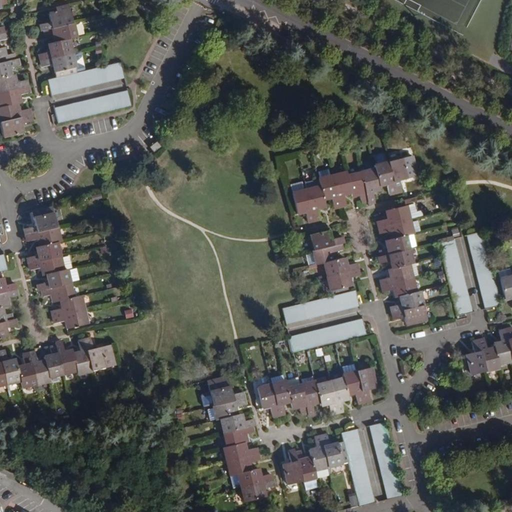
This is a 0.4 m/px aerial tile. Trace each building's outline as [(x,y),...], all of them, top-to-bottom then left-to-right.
[(43,31),(73,24),(69,11),(49,16),(50,23),(39,25),(41,32),(43,31)] [(73,24),(43,31),(45,38),(52,36),(54,44),(69,40),(76,39),(73,24)] [(69,40),(54,44),(47,46),(49,53),(39,56),(41,62),(72,55),(69,40)] [(0,49),(0,64),(19,60),(17,54),(9,56),(7,48),(0,49)] [(76,69),(72,55),(41,62),(42,68),(52,66),(55,80),(76,75),(75,70),(76,69)] [(0,79),(16,76),(14,67),(24,65),(23,59),(19,60),(0,64),(0,79)] [(125,78),(121,64),(76,75),(55,80),(48,82),(51,96),(125,78)] [(0,86),(2,94),(34,86),(33,80),(21,83),(20,75),(16,76),(0,79),(0,86)] [(5,108),(23,104),(27,103),(25,94),(36,91),(34,86),(2,94),(5,108)] [(132,108),(129,93),(55,112),(59,126),(132,108)] [(24,111),(23,104),(5,108),(2,109),(5,123),(36,115),(35,109),(24,111)] [(36,115),(5,123),(9,137),(30,132),(28,125),(38,122),(36,115)] [(166,160),(163,151),(153,153),(156,163),(166,160)] [(389,199),(395,197),(385,162),(382,153),(368,157),(372,169),(377,190),(386,188),(389,199)] [(385,162),(395,197),(400,195),(397,185),(405,183),(398,159),(385,162)] [(372,169),(358,173),(366,204),(367,208),(373,206),(370,196),(378,194),(377,190),(372,169)] [(329,176),(338,209),(343,208),(340,196),(349,194),(344,177),(343,173),(329,176)] [(366,204),(358,173),(344,177),(349,194),(350,199),(359,197),(361,206),(366,204)] [(332,211),(338,209),(329,176),(314,180),(320,202),(329,200),(332,211)] [(303,191),(311,223),(317,221),(314,210),(322,208),(320,202),(314,180),(301,183),(303,191)] [(311,223),(303,191),(301,192),(300,184),(287,187),(295,215),(303,213),(306,224),(311,223)] [(374,229),(403,221),(403,220),(416,216),(415,211),(409,212),(407,205),(380,212),(382,221),(373,223),(374,229)] [(18,236),(49,228),(44,209),(25,214),(28,227),(16,230),(18,236)] [(404,222),(403,221),(374,229),(375,233),(384,231),(386,239),(407,234),(414,232),(411,220),(404,222)] [(33,248),(48,244),(52,243),(49,228),(18,236),(19,242),(31,239),(33,248)] [(494,305),(475,232),(462,236),(480,309),(494,305)] [(310,253),(340,245),(342,245),(340,239),(329,242),(327,234),(306,240),(310,253)] [(411,248),(407,234),(386,239),(378,242),(380,249),(372,251),(374,259),(401,251),(411,248)] [(466,313),(446,239),(432,243),(452,316),(466,313)] [(20,266),(52,258),(48,244),(33,248),(28,249),(30,258),(18,261),(20,266)] [(321,266),(336,262),(334,253),(341,251),(340,245),(310,253),(310,255),(303,257),(306,268),(313,266),(314,268),(321,266)] [(401,251),(374,259),(369,260),(371,266),(382,262),(384,271),(400,267),(405,265),(401,251)] [(0,293),(15,290),(13,283),(4,285),(1,273),(7,271),(3,257),(0,257),(0,293)] [(35,278),(39,277),(60,272),(60,271),(63,271),(63,269),(61,269),(59,258),(52,259),(52,258),(20,266),(21,271),(33,269),(35,278)] [(344,259),(336,262),(321,266),(325,280),(356,272),(354,265),(346,267),(344,259)] [(370,283),(372,289),(404,281),(404,279),(410,277),(407,266),(401,268),(400,267),(384,271),(379,272),(381,280),(370,283)] [(60,273),(60,272),(39,277),(41,284),(30,286),(32,292),(35,292),(63,284),(71,283),(71,281),(69,282),(67,271),(60,273)] [(356,272),(325,280),(329,294),(351,288),(349,280),(358,278),(356,272)] [(511,310),(511,294),(508,279),(507,279),(505,273),(492,276),(500,304),(507,302),(510,311),(511,310)] [(387,300),(391,299),(408,294),(404,281),(372,289),(373,294),(384,291),(387,300)] [(56,303),(67,300),(63,284),(35,292),(36,299),(45,297),(47,304),(56,303)] [(16,296),(15,290),(0,293),(0,308),(2,308),(9,306),(7,298),(16,296)] [(361,307),(358,293),(284,313),(288,327),(361,307)] [(383,309),(385,316),(415,308),(411,293),(408,294),(391,299),(393,306),(383,309)] [(77,298),(67,300),(56,303),(58,312),(49,314),(51,319),(80,312),(77,298)] [(0,322),(11,320),(10,314),(3,315),(2,308),(0,308),(0,322)] [(415,308),(385,316),(387,322),(397,319),(399,327),(419,322),(415,308)] [(83,324),(80,312),(51,319),(52,323),(61,321),(63,329),(83,324)] [(15,319),(11,320),(0,322),(0,336),(6,335),(4,327),(15,325),(15,319)] [(370,337),(366,322),(292,342),(296,357),(370,337)] [(506,358),(511,356),(511,334),(506,336),(503,324),(497,325),(506,358)] [(506,358),(497,325),(491,327),(494,338),(485,341),(486,346),(491,362),(506,358)] [(88,334),(83,335),(91,371),(116,366),(109,340),(90,344),(88,334)] [(70,349),(75,371),(76,375),(91,371),(83,335),(77,336),(80,347),(70,349)] [(62,374),(75,371),(70,349),(69,345),(61,347),(60,337),(53,339),(54,343),(62,374)] [(491,362),(486,346),(479,348),(477,337),(470,339),(478,370),(492,366),(491,362)] [(464,373),(478,370),(470,339),(464,340),(467,351),(459,353),(464,373)] [(44,360),(48,378),(62,374),(54,343),(49,344),(51,354),(43,356),(44,360)] [(48,378),(44,360),(35,362),(32,350),(26,352),(34,385),(49,382),(48,378)] [(0,352),(0,365),(4,385),(19,381),(15,368),(14,360),(6,363),(3,352),(0,352)] [(34,385),(26,352),(20,353),(23,366),(15,368),(19,381),(21,389),(34,385)] [(370,405),(362,373),(360,367),(345,371),(348,381),(352,397),(359,395),(362,407),(370,405)] [(375,370),(362,373),(370,405),(376,403),(373,391),(380,389),(375,370)] [(217,406),(251,396),(249,390),(239,393),(234,375),(213,381),(216,392),(206,395),(209,408),(217,406)] [(293,404),(288,384),(286,377),(272,381),(273,387),(282,416),(286,415),(284,407),(293,404)] [(293,404),(296,413),(303,411),(306,419),(313,417),(306,388),(304,389),(302,380),(288,384),(293,404)] [(352,397),(348,381),(333,385),(342,417),(349,415),(345,404),(353,402),(352,397)] [(316,408),(324,406),(319,388),(318,385),(306,388),(313,417),(314,420),(319,418),(316,408)] [(336,419),(342,417),(333,385),(319,388),(324,406),(326,411),(333,409),(336,419)] [(277,418),(282,416),(273,387),(260,391),(266,411),(274,409),(277,418)] [(224,420),(245,414),(243,404),(252,402),(251,396),(217,406),(221,420),(224,420)] [(213,423),(221,420),(217,406),(209,408),(213,423)] [(227,432),(258,424),(262,423),(261,418),(251,420),(249,413),(245,414),(224,420),(227,432)] [(408,493),(389,419),(373,423),(393,497),(408,493)] [(260,430),(258,424),(227,432),(231,446),(250,441),(254,440),(252,432),(260,430)] [(379,500),(359,426),(345,430),(347,438),(353,460),(365,504),(379,500)] [(325,435),(333,465),(353,460),(347,438),(334,442),(332,433),(325,435)] [(315,454),(322,477),(334,473),(332,465),(333,465),(325,435),(319,437),(321,445),(314,447),(315,454)] [(250,441),(231,446),(228,447),(232,462),(264,453),(263,447),(252,449),(250,441)] [(307,481),(299,451),(299,449),(293,451),(296,462),(288,464),(293,485),(307,481)] [(299,451),(307,481),(322,477),(315,454),(307,457),(305,450),(299,451)] [(266,459),(264,453),(232,462),(236,475),(257,469),(255,462),(266,459)] [(257,469),(236,475),(240,488),(247,486),(247,487),(278,479),(276,473),(266,476),(264,468),(257,469)] [(279,484),(278,479),(247,487),(250,500),(270,495),(268,487),(279,484)] [(42,489),(32,483),(29,489),(39,495),(42,489)]
